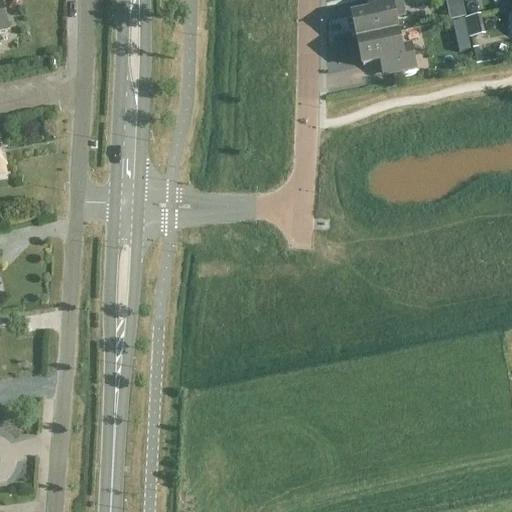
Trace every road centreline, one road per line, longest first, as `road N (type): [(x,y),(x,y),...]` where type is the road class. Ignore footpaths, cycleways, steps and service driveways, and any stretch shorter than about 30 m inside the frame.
road 1 (unclassified): [(52,511),(75,202)]
road 2 (residential): [(300,209),(307,0)]
road 3 (primary): [(123,0),(113,204)]
road 4 (unclassified): [(75,202),(83,0)]
road 5 (primary): [(113,204),(108,390),(115,400)]
road 6 (primary): [(137,195),(143,0)]
road 7 (primary): [(115,400),(136,217)]
